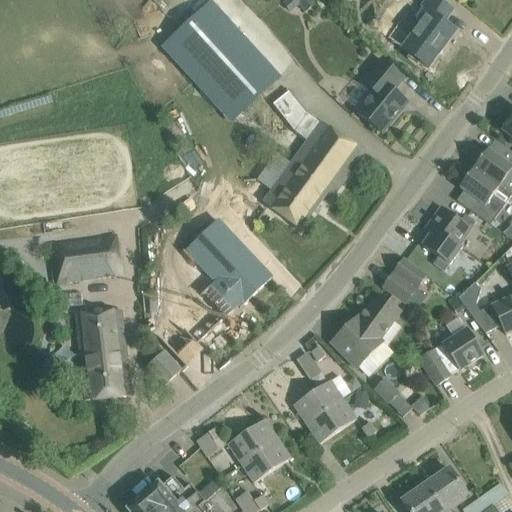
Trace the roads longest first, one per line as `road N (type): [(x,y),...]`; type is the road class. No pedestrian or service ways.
road 1 (residential): [(75,510),(139,445),(320,303),(511,49)]
road 2 (residential): [(319,511),(511,383)]
